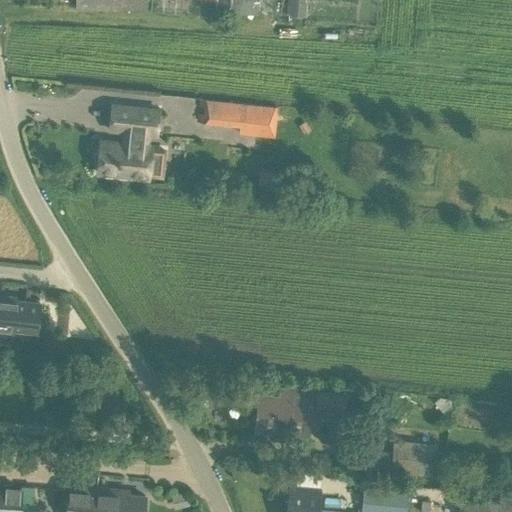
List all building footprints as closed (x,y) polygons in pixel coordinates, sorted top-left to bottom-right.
[(228,0),(228,11),(271,13),(271,0),(228,0)] [(288,0),(288,12),(304,13),(304,0),(288,0)] [(199,98),(197,120),(268,127),(270,105),(199,98)] [(95,153),(95,157),(95,161),(98,165),(97,172),(147,177),(150,144),(145,144),(147,133),(155,134),(158,108),(112,104),(109,129),(125,130),(124,141),(100,139),(99,146),(97,149),(95,153)] [(0,326),(34,330),(37,301),(0,297),(0,326)] [(261,396),(257,429),(289,432),(293,390),(280,389),(279,398),(261,396)] [(316,390),(314,412),(344,414),(345,392),(316,390)] [(368,449),(366,467),(431,474),(434,443),(395,439),(393,451),(368,449)] [(288,484),(285,511),(349,511),(350,511),(317,508),(319,487),(288,484)] [(19,511),(21,487),(0,485),(0,511),(19,511)] [(108,489),(68,486),(65,511),(143,511),(145,495),(108,493),(108,489)] [(405,511),(407,491),(363,487),(360,511),(405,511)] [(188,503),(185,491),(172,495),(175,507),(188,503)] [(511,511),(511,494),(457,493),(456,511),(511,511)] [(428,511),(429,501),(422,500),(421,511),(428,511)]
